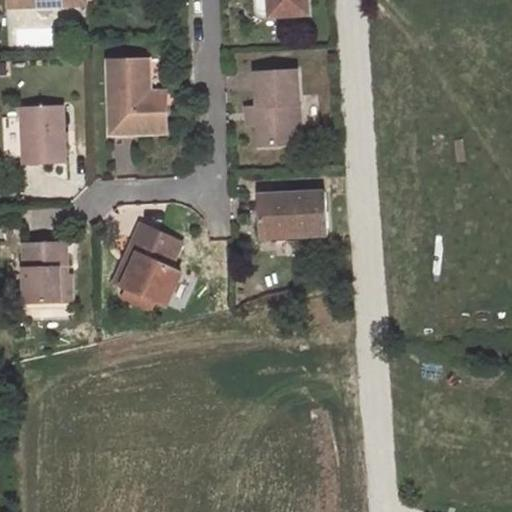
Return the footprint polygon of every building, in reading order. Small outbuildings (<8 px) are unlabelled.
[(306,13),(305,0),(268,0),(269,15),(306,13)] [(108,62),(110,133),(165,131),(167,131),(166,108),(149,109),(148,107),(148,93),(147,60),(108,62)] [(253,72),(256,105),(256,106),(257,124),(257,125),(259,143),(299,141),(294,69),(253,72)] [(166,93),(148,93),(148,107),(149,109),(166,108),(166,93)] [(65,160),(63,104),(62,104),(20,105),(22,162),(65,160)] [(242,106),(243,126),(257,124),(256,106),(256,105),(242,106)] [(266,232),(288,231),(289,236),(323,234),(320,190),(258,193),(261,232),(266,232)] [(164,305),(180,272),(168,266),(180,240),(139,221),(127,247),(135,251),(121,285),(125,287),(152,299),(164,305)] [(266,243),(289,242),(289,236),(288,231),(266,232),(265,233),(266,243)] [(20,240),(22,301),(66,300),(66,299),(65,273),(64,239),(20,240)] [(127,247),(111,281),(120,285),(121,285),(135,251),(127,247)] [(121,294),(148,307),(152,299),(125,287),(121,294)]
